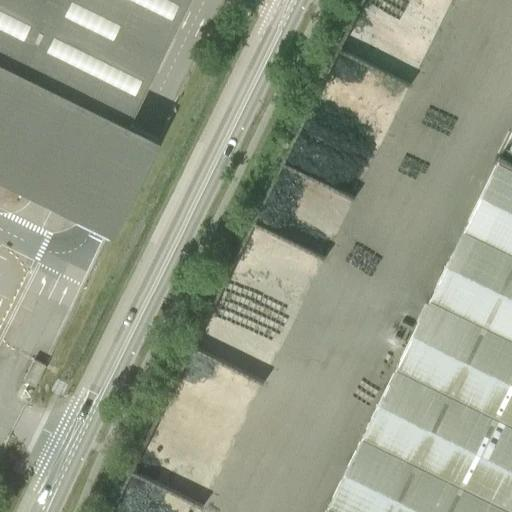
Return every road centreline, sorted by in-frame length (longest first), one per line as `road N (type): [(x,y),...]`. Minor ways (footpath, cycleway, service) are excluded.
road 1 (tertiary): [(48,511),(300,0)]
road 2 (unknown): [(273,511),(511,63)]
